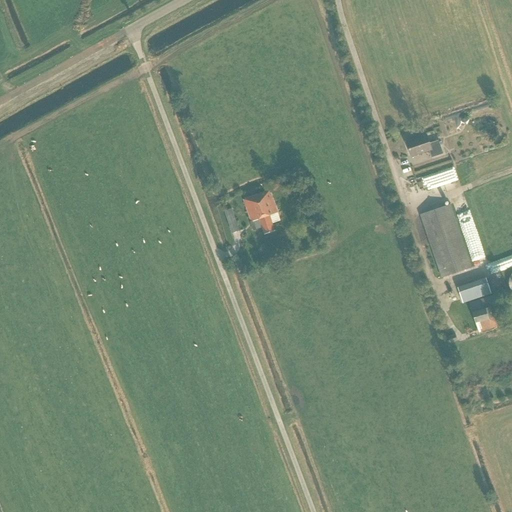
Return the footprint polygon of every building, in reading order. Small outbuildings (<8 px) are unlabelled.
[(430,143),(427,136),(407,142),(411,155),(429,149),(432,157),(444,153),(439,140),(430,143)] [(250,222),(253,230),(262,227),(265,234),(275,230),(270,215),(278,213),(269,191),(244,200),(251,222),(250,222)] [(442,277),(472,267),(451,205),(420,215),(442,277)] [(239,230),(237,222),(232,208),(225,210),(232,233),(239,230)] [(483,244),(473,246),(477,262),(487,259),(483,244)] [(462,303),(491,296),(488,280),(458,288),(462,303)] [(469,302),(479,332),(502,325),(492,296),(469,302)]
